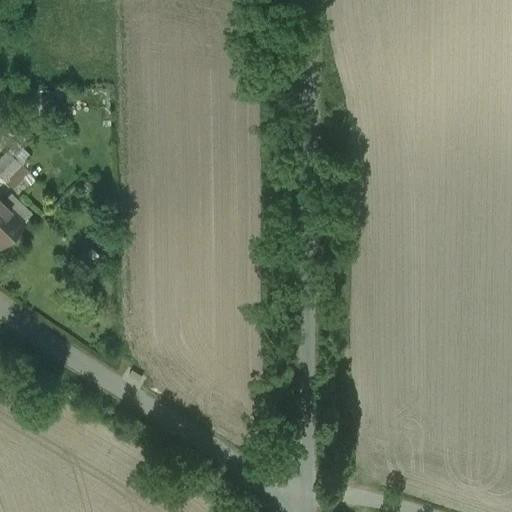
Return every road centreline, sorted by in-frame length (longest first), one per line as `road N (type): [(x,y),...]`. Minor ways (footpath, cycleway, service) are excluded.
road 1 (residential): [(307,511),(310,0)]
road 2 (unclassified): [(282,511),(203,440),(0,309)]
